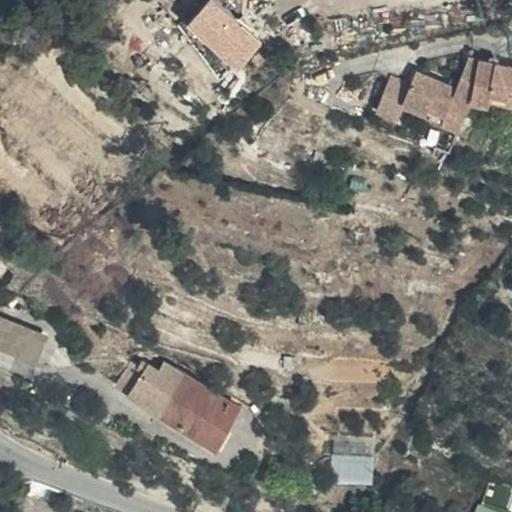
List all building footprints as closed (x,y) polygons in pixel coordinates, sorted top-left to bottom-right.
[(228,0),(203,0),(191,14),(241,62),(266,36),(228,0)] [(391,117),(396,106),(400,101),(422,110),(424,105),(440,112),(435,122),(453,129),(467,98),(499,105),(502,99),(511,101),(511,64),(462,55),(447,85),(410,69),(403,83),(385,76),(371,107),(391,117)] [(400,101),(396,106),(435,122),(440,112),(424,105),(422,110),(400,101)] [(24,294),(0,285),(0,332),(9,335),(24,294)] [(104,378),(117,386),(131,364),(118,355),(104,377),(104,378)] [(141,370),(131,364),(117,386),(148,404),(160,388),(151,382),(162,365),(151,357),(141,370)] [(179,421),(209,431),(229,387),(173,363),(169,368),(187,380),(168,416),(179,421)] [(160,388),(148,404),(161,412),(168,416),(187,380),(169,368),(162,365),(151,382),(160,388)] [(333,475),(376,476),(376,451),(334,450),(333,475)]
